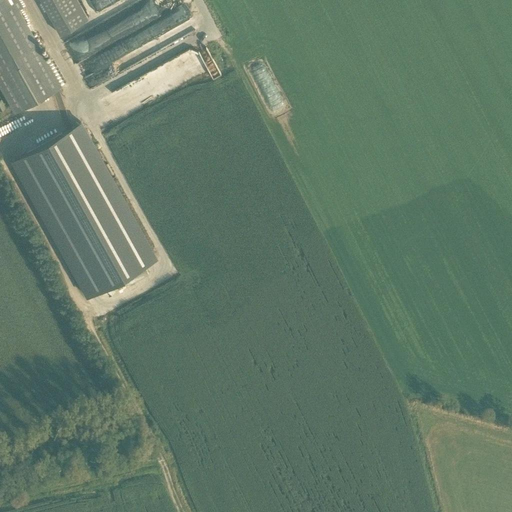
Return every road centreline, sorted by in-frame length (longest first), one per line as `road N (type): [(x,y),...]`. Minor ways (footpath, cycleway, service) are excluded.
road 1 (track): [(86,314),(184,511)]
road 2 (track): [(0,497),(161,459)]
